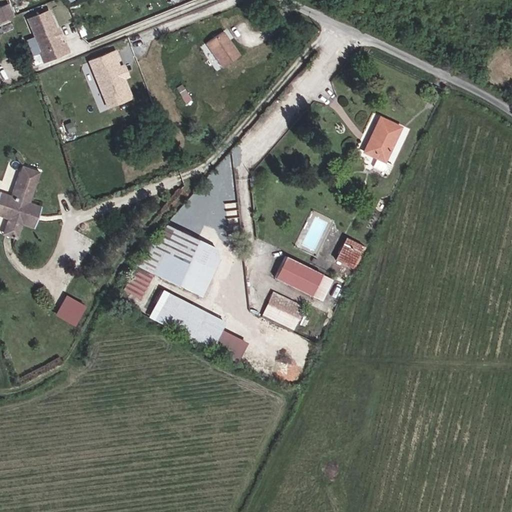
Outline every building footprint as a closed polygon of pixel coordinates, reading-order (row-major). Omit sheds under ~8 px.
[(0,5),(0,20),(13,19),(11,4),(0,5)] [(63,43),(61,44),(59,39),(58,37),(56,37),(54,33),(55,31),(55,29),(47,11),(27,20),(41,53),(39,54),(43,63),(67,52),(63,43)] [(0,34),(12,30),(8,22),(0,25),(0,34)] [(221,66),(237,56),(221,32),(205,42),(221,66)] [(109,105),(131,96),(124,77),(123,76),(120,75),(119,72),(120,67),(117,60),(119,59),(115,50),(89,61),(100,88),(103,87),(109,105)] [(124,77),(130,74),(126,65),(120,67),(119,72),(120,75),(123,76),(124,77)] [(107,106),(109,105),(103,87),(100,88),(107,106)] [(392,164),(384,160),(400,126),(378,117),(362,152),(376,158),(372,166),(387,173),(392,164)] [(0,213),(0,214),(8,217),(12,218),(8,232),(17,235),(21,223),(25,224),(32,202),(28,201),(38,172),(21,167),(11,197),(6,196),(0,213)] [(31,227),(39,204),(32,202),(25,224),(31,227)] [(8,232),(12,218),(8,217),(4,231),(8,232)] [(135,265),(200,296),(223,250),(167,224),(140,257),(135,265)] [(335,261),(354,269),(365,247),(347,237),(335,261)] [(310,295),(321,274),(284,256),(274,277),(310,295)] [(210,348),(224,320),(161,289),(148,316),(210,348)] [(292,330),(304,307),(272,291),(261,314),(292,330)] [(72,323),(82,304),(66,295),(55,315),(72,323)]
